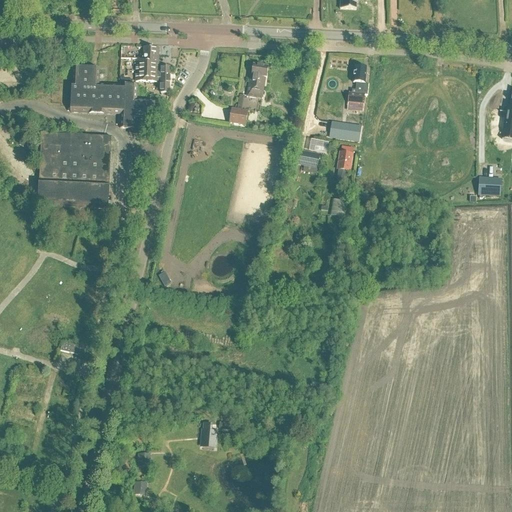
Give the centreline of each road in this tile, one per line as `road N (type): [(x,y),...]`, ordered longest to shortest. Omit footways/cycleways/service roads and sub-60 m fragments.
road 1 (unclassified): [(83,511),(176,109),(200,69),(205,29)]
road 2 (tertiary): [(511,57),(421,42),(205,29)]
road 3 (tertiary): [(205,29),(0,25)]
